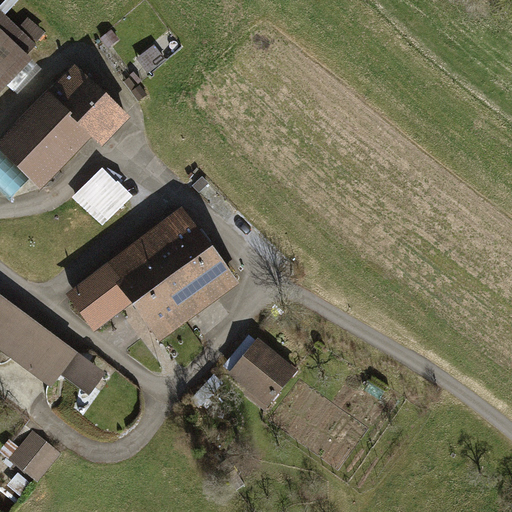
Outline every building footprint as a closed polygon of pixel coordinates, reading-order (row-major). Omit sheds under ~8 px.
[(0,96),(33,61),(24,53),(41,34),(27,21),(20,29),(0,10),(0,96)] [(73,68),(0,145),(0,155),(38,191),(91,135),(102,145),(126,119),(73,68)] [(0,186),(10,195),(24,180),(0,157),(0,186)] [(103,168),(72,198),(102,229),(133,198),(103,168)] [(108,262),(134,297),(206,243),(179,208),(108,262)] [(206,243),(134,297),(163,335),(234,282),(206,243)] [(108,262),(67,292),(93,328),(134,297),(108,262)] [(78,351),(0,294),(0,348),(53,387),(62,375),(90,396),(107,372),(78,351)] [(256,338),(227,375),(247,390),(243,395),(265,412),(297,370),(256,338)] [(62,452),(32,430),(9,461),(37,482),(39,483),(62,452)]
